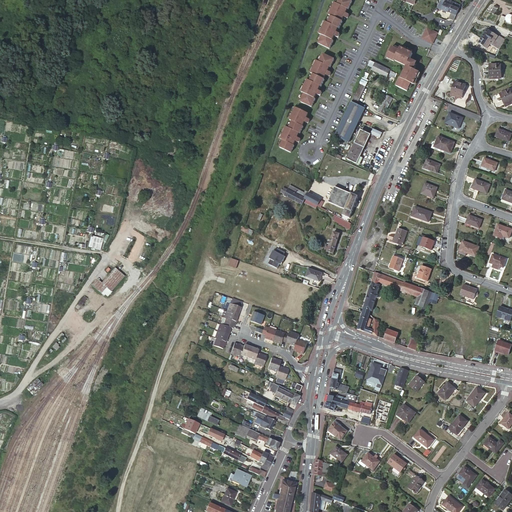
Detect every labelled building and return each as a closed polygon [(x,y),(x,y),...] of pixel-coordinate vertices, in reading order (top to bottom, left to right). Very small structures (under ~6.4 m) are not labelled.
[(352,2),(348,0),(339,0),(337,5),(335,4),(329,15),(332,16),(340,20),(346,9),(347,9),(348,10),(352,2)] [(437,0),(435,6),(441,9),(442,7),(440,6),(442,2),(444,3),(444,1),(441,0),(437,0)] [(456,12),(459,4),(449,0),(444,0),(444,1),(444,3),(442,7),(441,9),(451,13),(450,17),(453,18),(454,15),(456,12)] [(498,5),(495,3),(490,10),(494,12),(498,5)] [(346,9),(340,20),(342,21),(344,17),(348,19),(350,15),(346,13),(347,9),(346,9)] [(340,20),(332,16),(329,23),(326,22),(320,34),(323,35),(319,43),(330,48),(334,40),(333,40),(331,39),(337,27),(339,28),(343,22),(342,21),(340,20)] [(337,27),(331,39),(333,40),(335,36),(339,38),(341,34),(337,32),(339,28),(337,27)] [(427,28),(423,37),(433,42),(437,33),(427,28)] [(493,46),(498,48),(499,49),(502,43),(497,39),(499,36),(487,29),(481,38),(493,46)] [(493,46),(481,38),(478,42),(479,43),(477,45),(481,48),(483,46),(490,51),(493,46)] [(393,47),(387,58),(394,61),(395,60),(396,59),(408,64),(410,59),(413,53),(401,48),(399,50),(393,47)] [(334,58),(323,53),(319,61),(316,60),(310,72),(313,74),(309,80),(318,85),(320,85),(320,86),(324,78),(323,78),(322,77),(327,65),(329,66),(330,67),(334,58)] [(396,59),(395,60),(407,66),(401,77),(403,78),(408,66),(414,69),(417,62),(410,59),(408,64),(396,59)] [(395,72),(375,61),(372,70),(385,76),(386,75),(393,79),(395,72)] [(500,73),(500,63),(488,64),(489,76),(495,75),(495,74),(500,73)] [(327,65),(322,77),(323,78),(325,74),(329,76),(331,72),(327,70),(329,66),(327,65)] [(400,77),(396,85),(407,90),(411,82),(413,84),(419,71),(414,69),(408,66),(403,78),(401,77),(400,77)] [(309,80),(307,79),(301,92),(303,93),(300,101),(311,106),(315,98),(314,97),(312,96),(318,85),(309,80)] [(465,84),(454,80),(450,93),(456,95),(457,94),(461,95),(465,84)] [(364,86),(358,83),(350,100),(356,103),(364,86)] [(318,85),(312,96),(314,97),(316,93),(320,95),(322,91),(318,89),(320,85),(318,85)] [(509,103),(511,101),(511,95),(510,91),(501,96),(506,106),(509,104),(509,103)] [(390,99),(384,96),(377,111),(383,114),(390,99)] [(356,104),(350,101),(333,136),(347,142),(364,107),(356,104)] [(292,120),(288,127),(293,129),(297,131),(298,132),(299,132),(303,125),(302,125),(300,124),(306,112),(295,107),(289,119),(292,120)] [(306,112),(300,124),(302,125),(304,121),(308,123),(310,119),(306,117),(308,113),(306,112)] [(459,127),(463,117),(449,112),(445,122),(459,127)] [(282,139),(279,146),(290,152),(293,144),(291,143),(297,131),(293,129),(288,127),(286,126),(280,138),(282,139)] [(509,141),(511,133),(498,128),(495,136),(509,141)] [(360,157),(365,146),(369,134),(360,130),(347,159),(357,164),(360,157)] [(297,131),(291,143),(293,144),(295,140),(299,142),(301,138),(297,136),(298,132),(297,131)] [(450,152),(454,141),(438,135),(434,146),(450,152)] [(497,162),(484,157),(481,165),(494,170),(497,162)] [(436,171),(439,164),(427,159),(424,166),(436,171)] [(486,192),(490,184),(475,178),(471,187),(486,192)] [(437,187),(425,182),(421,192),(433,197),(437,187)] [(283,197),(300,205),(303,199),(305,194),(288,186),(286,191),(283,195),(283,197)] [(357,196),(333,186),(327,201),(344,208),(342,215),(349,218),(357,196)] [(511,202),(511,191),(505,189),(501,199),(511,202)] [(306,193),(305,194),(303,199),(317,206),(319,200),(306,193)] [(427,221),(431,211),(415,205),(411,215),(427,221)] [(482,219),(469,214),(465,222),(478,227),(482,219)] [(349,228),(351,223),(336,215),(333,220),(349,228)] [(497,223),(493,236),(502,239),(503,235),(508,237),(511,229),(497,223)] [(401,244),(407,230),(398,227),(393,241),(401,244)] [(338,233),(332,231),(327,247),(324,246),(323,249),(326,250),(326,251),(333,253),(338,233)] [(89,248),(100,251),(103,238),(91,236),(89,248)] [(434,240),(423,236),(420,245),(430,249),(434,240)] [(475,255),(478,246),(462,240),(459,249),(475,255)] [(283,254),(285,251),(278,247),(274,254),(272,252),(269,257),(270,257),(268,262),(277,267),(279,262),(280,263),(284,255),(283,254)] [(502,267),(506,258),(492,253),(489,262),(502,267)] [(398,270),(403,258),(393,254),(388,266),(398,270)] [(239,260),(231,257),(228,265),(236,267),(239,260)] [(431,268),(421,265),(417,276),(427,280),(431,268)] [(322,272),(309,267),(306,274),(319,279),(322,272)] [(96,280),(91,286),(101,293),(102,292),(108,297),(113,291),(111,291),(124,275),(114,268),(101,284),(96,280)] [(381,273),(375,271),(371,281),(378,283),(379,281),(381,273)] [(430,299),(432,292),(381,273),(379,281),(401,289),(401,290),(417,296),(414,303),(422,306),(420,312),(424,314),(430,299)] [(380,283),(378,283),(371,281),(364,308),(370,310),(372,310),(376,297),(379,297),(379,298),(380,298),(381,297),(382,296),(382,295),(381,294),(380,294),(377,293),(380,283)] [(476,289),(463,284),(460,294),(473,298),(476,289)] [(436,301),(439,294),(432,292),(430,299),(436,301)] [(231,304),(228,311),(238,314),(241,307),(240,307),(242,302),(233,298),(231,304)] [(511,312),(511,310),(499,306),(496,316),(509,321),(511,312)] [(238,314),(228,311),(228,312),(226,318),(227,318),(236,321),(238,314)] [(363,311),(358,328),(361,329),(365,330),(366,326),(369,313),(364,312),(363,311)] [(266,316),(256,312),(253,321),(263,325),(266,316)] [(366,326),(365,330),(377,335),(379,321),(375,317),(373,328),(366,326)] [(233,329),(236,321),(227,318),(224,326),(231,328),(233,329)] [(231,328),(224,326),(221,324),(218,331),(229,335),(231,328)] [(265,331),(264,334),(267,335),(266,338),(275,341),(278,330),(270,327),(266,326),(265,331)] [(387,328),(383,337),(394,342),(398,332),(387,328)] [(278,330),(275,341),(282,343),(283,341),(286,342),(288,334),(278,330)] [(216,338),(216,339),(217,339),(226,343),(229,335),(218,331),(216,338)] [(289,331),(288,334),(286,342),(295,345),(298,338),(299,334),(289,331)] [(298,338),(295,345),(294,349),(303,352),(306,341),(298,338)] [(224,350),(226,343),(217,339),(215,347),(224,350)] [(407,347),(415,350),(418,342),(417,342),(410,339),(407,347)] [(506,353),(510,344),(496,339),(493,349),(506,353)] [(232,355),(241,358),(242,356),(245,347),(238,345),(235,344),(232,355)] [(245,346),(245,347),(242,356),(249,359),(253,348),(245,346)] [(256,361),(259,353),(260,351),(253,348),(249,359),(256,361)] [(265,367),(269,356),(259,353),(256,361),(255,364),(265,367)] [(277,371),(279,366),(281,361),(273,358),(269,369),(277,371)] [(238,367),(228,362),(226,366),(237,370),(238,367)] [(277,371),(275,376),(285,380),(288,369),(279,366),(277,371)] [(339,388),(347,390),(348,387),(339,384),(340,378),(338,378),(339,372),(341,372),(341,368),(335,366),(333,376),(330,386),(337,387),(339,388)] [(408,370),(400,367),(395,383),(403,387),(408,370)] [(358,369),(356,375),(364,377),(366,372),(358,369)] [(424,381),(417,375),(409,385),(416,391),(424,381)] [(271,381),(262,377),(261,381),(270,385),(271,381)] [(445,399),(454,388),(447,382),(437,393),(445,399)] [(292,396),(294,392),(276,383),(272,393),(290,401),(292,396)] [(485,392),(477,386),(466,400),(474,406),(485,392)] [(263,406),(264,404),(265,402),(264,401),(265,398),(249,391),(246,398),(249,399),(253,401),(259,404),(263,406)] [(336,403),(348,407),(350,401),(349,400),(342,398),(334,396),(334,395),(329,393),(327,401),(336,403)] [(259,404),(253,401),(251,404),(250,405),(261,410),(262,409),(263,406),(259,404)] [(326,406),(329,408),(334,409),(336,403),(327,401),(326,406)] [(348,407),(360,410),(370,413),(371,407),(372,403),(366,401),(366,405),(355,402),(350,401),(348,407)] [(404,404),(397,414),(408,422),(415,413),(404,404)] [(199,405),(195,414),(205,419),(206,419),(215,423),(218,418),(209,414),(210,411),(199,405)] [(283,419),(284,415),(268,407),(266,411),(265,412),(274,416),(275,415),(283,419)] [(253,409),(252,413),(260,416),(265,419),(263,424),(262,425),(267,428),(267,427),(271,429),(276,419),(270,417),(253,409)] [(511,414),(508,412),(501,422),(508,428),(511,422),(511,414)] [(459,415),(449,428),(456,434),(467,421),(459,415)] [(198,422),(187,417),(183,427),(193,432),(196,426),(198,422)] [(347,429),(335,420),(329,429),(341,437),(347,429)] [(245,426),(238,422),(234,432),(243,436),(244,433),(256,439),(257,436),(259,432),(245,426)] [(220,440),(223,434),(209,427),(206,433),(214,437),(213,437),(220,440)] [(420,429),(414,437),(427,447),(433,439),(420,429)] [(261,437),(266,440),(268,436),(259,432),(257,436),(260,438),(261,437)] [(211,441),(195,433),(193,438),(209,446),(210,445),(211,441)] [(265,443),(276,448),(279,441),(274,439),(268,436),(266,440),(265,443)] [(501,445),(497,442),(489,436),(483,443),(495,452),(501,445)] [(219,444),(211,441),(210,445),(223,452),(223,451),(227,453),(227,454),(241,460),(243,456),(219,444)] [(336,444),(331,451),(342,459),(347,452),(336,444)] [(249,455),(258,460),(262,451),(257,448),(255,451),(251,449),(249,455)] [(258,460),(263,462),(267,453),(262,451),(258,460)] [(369,452),(363,459),(362,460),(366,463),(373,469),(380,460),(369,452)] [(263,462),(269,465),(273,455),(268,453),(267,453),(263,462)] [(407,462),(394,453),(389,461),(401,471),(407,462)] [(323,459),(320,458),(316,457),(315,473),(321,473),(323,461),(323,459)] [(184,464),(177,462),(175,468),(182,470),(184,464)] [(248,469),(258,473),(260,469),(251,465),(249,466),(248,469)] [(477,475),(465,466),(459,473),(467,478),(462,484),(467,487),(471,482),(477,475)] [(236,468),(232,479),(246,485),(250,475),(236,468)] [(424,481),(418,476),(409,486),(415,492),(424,481)] [(283,479),(275,511),(288,511),(296,482),(283,479)] [(495,488),(483,479),(476,487),(489,497),(495,488)] [(326,480),(323,489),(333,493),(336,483),(326,480)] [(236,491),(227,487),(221,500),(230,504),(236,491)] [(511,496),(511,494),(506,489),(495,503),(503,509),(511,496)] [(320,494),(313,491),(311,510),(316,511),(318,511),(320,498),(320,494)] [(331,497),(320,493),(320,494),(320,498),(331,502),(332,498),(331,497)] [(344,497),(335,493),(333,493),(331,497),(332,498),(342,501),(344,497)] [(457,511),(462,506),(448,495),(442,503),(452,511),(457,511)] [(341,507),(342,501),(332,498),(331,502),(330,503),(341,507)] [(205,510),(209,511),(223,511),(225,508),(209,501),(205,510)] [(349,511),(351,511),(354,506),(345,502),(342,510),(349,511)] [(415,511),(417,509),(410,503),(402,511),(415,511)]
